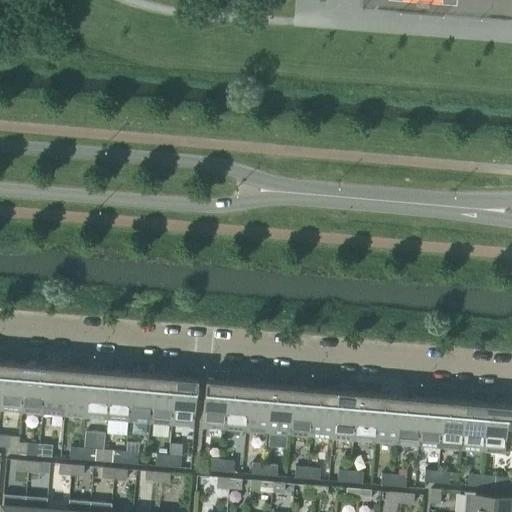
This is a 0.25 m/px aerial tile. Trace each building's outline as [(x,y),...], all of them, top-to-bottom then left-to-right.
[(0,410),(20,412),(24,363),(3,361),(0,394),(0,410)] [(42,414),(46,365),(24,363),(20,412),(42,414)] [(63,416),(67,367),(46,365),(42,414),(63,416)] [(85,417),(89,368),(67,367),(63,416),(85,417)] [(106,419),(110,370),(89,368),(85,417),(106,419)] [(128,421),(132,372),(110,370),(106,419),(128,421)] [(149,423),(154,374),(132,372),(128,421),(149,423)] [(171,425),(175,376),(154,374),(149,423),(171,425)] [(198,378),(175,376),(171,425),(193,427),(198,378)] [(224,429),(228,380),(206,378),(201,427),(224,429)] [(245,431),(250,382),(228,380),(224,429),(245,431)] [(267,433),(271,384),(250,382),(245,431),(267,433)] [(288,435),(293,386),(271,384),(267,433),(288,435)] [(310,437),(314,388),(293,386),(288,435),(310,437)] [(331,439),(336,390),(314,388),(310,437),(331,439)] [(353,440),(357,391),(336,390),(331,439),(353,440)] [(374,442),(379,393),(357,391),(353,440),(374,442)] [(396,444),(400,395),(379,393),(374,442),(396,444)] [(417,446),(422,397),(400,395),(396,444),(417,446)] [(439,448),(443,399),(422,397),(417,446),(439,448)] [(461,450),(465,401),(443,399),(439,448),(461,450)] [(482,452),(486,402),(465,401),(461,450),(482,452)] [(511,404),(486,402),(482,452),(504,453),(507,417),(511,417),(511,404)] [(85,431),(84,447),(95,448),(104,449),(105,432),(85,431)] [(9,435),(0,434),(0,446),(8,447),(9,435)] [(38,455),(39,443),(27,442),(26,454),(38,455)] [(52,444),(39,443),(38,455),(51,456),(52,444)] [(81,459),(82,447),(70,446),(69,458),(81,459)] [(95,448),(82,447),(81,459),(94,460),(95,448)] [(125,463),(126,451),(113,450),(112,462),(125,463)] [(138,452),(126,451),(125,463),(137,464),(138,452)] [(167,466),(168,454),(156,453),(155,465),(167,466)] [(181,456),(168,454),(167,466),(180,467),(181,456)] [(220,471),(221,459),(209,458),(208,470),(220,471)] [(234,460),(221,459),(220,471),(233,472),(234,460)] [(27,471),(28,461),(16,460),(15,470),(27,471)] [(40,462),(28,461),(27,471),(39,472),(40,462)] [(263,475),(264,463),(252,462),(251,474),(263,475)] [(70,474),(71,464),(59,463),(58,473),(70,474)] [(277,464),(264,463),(263,475),(276,476),(277,464)] [(83,465),(71,464),(70,474),(82,475),(83,465)] [(306,478),(307,466),(295,465),(294,477),(306,478)] [(320,467),(307,466),(306,478),(319,479),(320,467)] [(113,478),(114,468),(102,467),(101,477),(113,478)] [(126,469),(114,468),(113,478),(126,479),(126,469)] [(349,482),(350,470),(338,469),(337,481),(349,482)] [(436,483),(437,471),(425,469),(424,481),(436,483)] [(363,471),(350,470),(349,482),(362,483),(363,471)] [(156,482),(157,472),(145,471),(144,481),(156,482)] [(450,472),(437,471),(436,483),(449,484),(450,472)] [(169,473),(157,472),(156,482),(168,483),(169,473)] [(392,486),(393,474),(381,473),(380,485),(392,486)] [(480,486),(481,474),(468,473),(467,485),(480,486)] [(406,475),(393,474),(392,486),(405,486),(406,475)] [(495,475),(481,474),(480,486),(494,487),(495,475)] [(511,476),(495,475),(494,487),(511,489),(511,476)] [(228,488),(229,478),(217,477),(216,487),(228,488)] [(241,479),(229,478),(228,488),(240,489),(241,479)] [(271,491),(272,481),(260,480),(259,490),(271,491)] [(284,482),(272,481),(271,491),(283,493),(284,482)] [(314,495),(315,485),(303,484),(302,494),(314,495)] [(327,486),(315,485),(314,495),(326,496),(327,486)] [(357,499),(358,489),(346,488),(346,498),(357,499)] [(431,488),(429,502),(439,503),(441,489),(431,488)] [(370,490),(358,489),(357,499),(370,500),(370,490)] [(401,503),(401,492),(389,491),(389,502),(401,503)] [(413,493),(401,492),(401,503),(413,504),(413,493)] [(510,511),(511,497),(464,493),(462,511),(510,511)] [(88,511),(90,501),(68,499),(67,511),(88,511)] [(110,511),(111,503),(90,501),(88,511),(110,511)]
